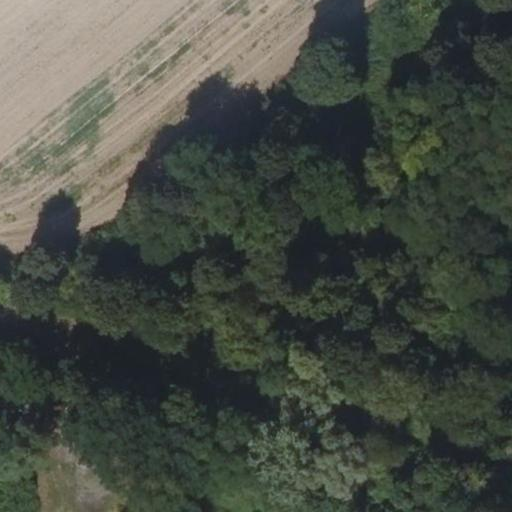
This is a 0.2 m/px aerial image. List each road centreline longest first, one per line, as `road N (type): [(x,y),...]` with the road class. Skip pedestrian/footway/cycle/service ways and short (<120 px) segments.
road 1 (track): [(0,305),(145,358),(511,454)]
road 2 (track): [(242,511),(79,437),(69,330)]
